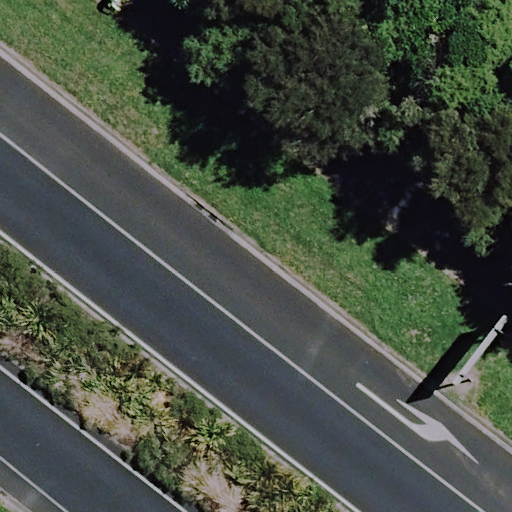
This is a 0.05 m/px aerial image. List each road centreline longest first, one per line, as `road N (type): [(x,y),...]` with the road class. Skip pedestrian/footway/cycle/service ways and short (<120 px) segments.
road 1 (primary): [(0,173),(423,511)]
road 2 (primary): [(140,511),(0,401)]
